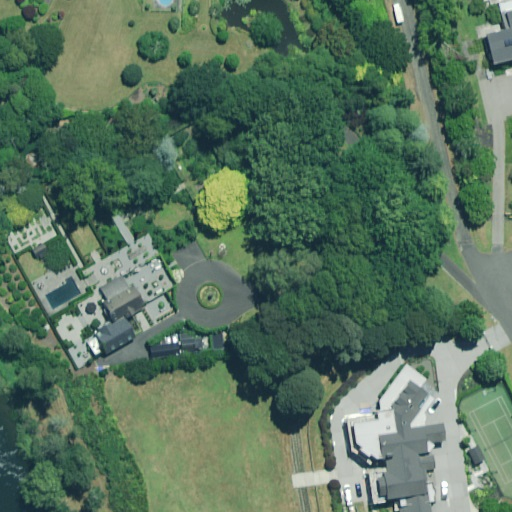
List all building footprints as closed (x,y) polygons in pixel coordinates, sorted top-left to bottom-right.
[(495,1),(501,29),(485,33),(492,66),(511,62),(511,0),(489,0),(490,2),(495,1)] [(207,252),(196,233),(173,246),(184,266),(207,252)] [(105,292),(101,294),(109,308),(140,293),(128,269),(100,283),(105,292)] [(125,312),(90,331),(101,353),(136,334),(125,312)] [(146,341),(149,357),(214,345),(212,336),(204,337),(203,332),(196,333),(195,326),(178,329),(179,335),(146,341)] [(384,465),(378,467),(381,494),(394,495),(396,511),(428,511),(424,488),(431,487),(428,469),(437,467),(435,452),(425,454),(424,443),(441,440),(439,421),(424,423),(417,418),(429,399),(407,379),(389,403),(373,406),(375,417),(350,422),(354,446),(385,459),(384,465)] [(475,439),(475,415),(460,415),(460,439),(475,439)]
